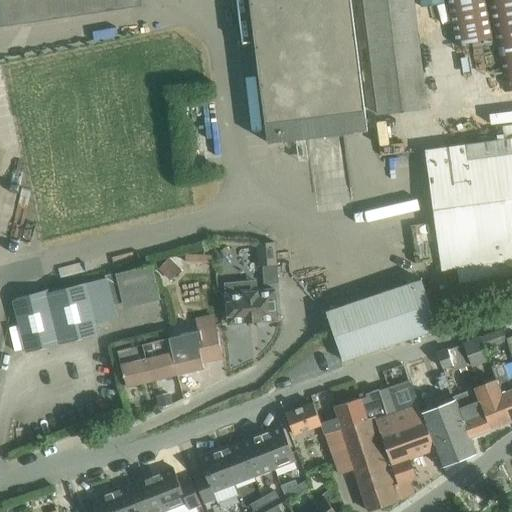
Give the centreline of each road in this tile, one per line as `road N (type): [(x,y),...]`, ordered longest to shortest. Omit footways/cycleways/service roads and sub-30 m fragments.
road 1 (residential): [(0,487),(175,436),(511,316)]
road 2 (residential): [(413,511),(511,444)]
